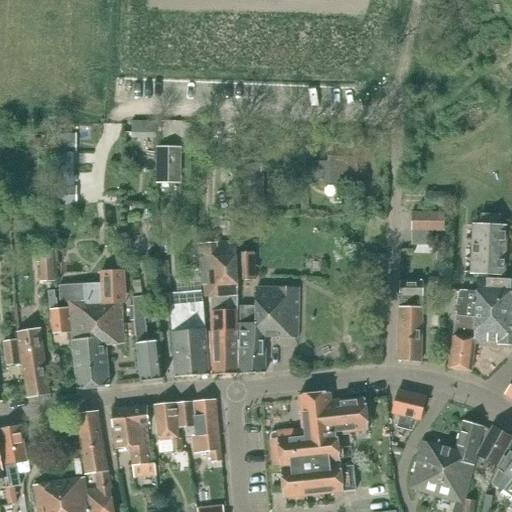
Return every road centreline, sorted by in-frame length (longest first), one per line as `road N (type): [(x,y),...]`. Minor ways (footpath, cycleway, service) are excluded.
road 1 (unclassified): [(391,374),(403,60),(418,0)]
road 2 (track): [(399,120),(117,110),(97,182)]
road 3 (unclassified): [(232,389),(0,415)]
road 4 (unclassified): [(391,374),(232,389)]
road 5 (unclassified): [(511,413),(472,392),(391,374)]
road 6 (residential): [(242,511),(232,389)]
